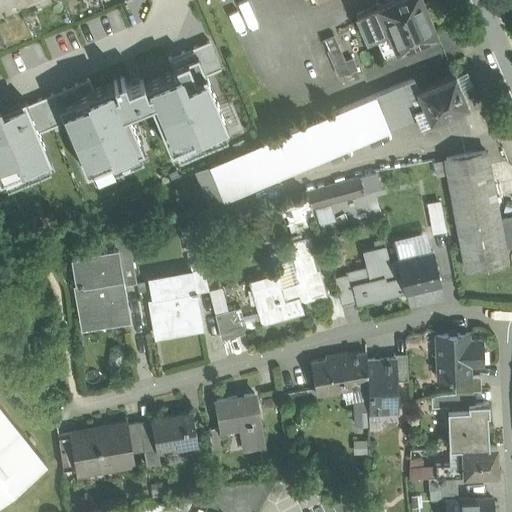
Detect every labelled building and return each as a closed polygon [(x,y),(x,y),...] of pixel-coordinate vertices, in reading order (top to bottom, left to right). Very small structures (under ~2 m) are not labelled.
[(241,0),(218,0),(221,8),(229,5),(231,10),(244,6),(241,0)] [(423,0),(391,0),(377,6),(379,10),(358,19),(366,39),(377,35),(385,54),(396,49),(396,51),(438,33),(423,0)] [(356,68),(351,54),(343,57),(337,43),(325,48),(335,76),(356,68)] [(57,103),(86,172),(143,148),(127,110),(149,100),(170,150),(227,126),(200,60),(145,83),(144,79),(128,86),(124,75),(57,103)] [(418,89),(403,95),(409,111),(413,109),(416,118),(419,125),(430,120),(433,127),(458,117),(456,110),(466,105),(453,74),(418,89)] [(413,78),(372,95),(386,130),(416,118),(413,109),(409,111),(403,95),(418,89),(413,78)] [(372,95),(207,165),(221,200),(386,130),(372,95)] [(1,115),(0,112),(0,183),(51,162),(25,99),(7,107),(9,111),(1,115)] [(485,151),(446,160),(467,270),(506,262),(498,218),(485,151)] [(416,183),(381,192),(385,208),(432,195),(425,172),(413,175),(416,183)] [(374,173),(359,177),(364,192),(379,188),(374,173)] [(359,177),(307,191),(312,207),(364,192),(359,177)] [(429,200),(431,230),(442,229),(440,199),(429,200)] [(511,215),(498,218),(504,248),(511,246),(511,215)] [(128,233),(115,235),(117,247),(118,246),(121,264),(133,262),(128,233)] [(280,287),(276,273),(250,280),(262,322),(303,310),(300,301),(327,293),(310,235),(287,241),(299,281),(280,287)] [(385,245),(363,250),(367,267),(349,271),(356,301),(357,303),(405,291),(398,260),(389,262),(385,245)] [(117,247),(76,254),(81,283),(74,285),(74,286),(78,286),(85,322),(128,315),(129,322),(131,322),(121,264),(118,246),(117,247)] [(433,252),(398,260),(405,291),(441,283),(433,252)] [(201,260),(190,262),(192,273),(193,273),(197,291),(209,289),(201,260)] [(345,273),(334,276),(342,304),(356,301),(349,271),(345,272),(345,273)] [(192,273),(150,281),(150,277),(148,277),(158,332),(201,324),(202,330),(203,329),(197,293),(197,291),(193,273),(192,273)] [(241,306),(215,313),(222,339),(247,332),(241,306)] [(468,333),(436,334),(437,379),(454,378),(470,378),(470,376),(470,365),(483,364),(482,339),(469,340),(468,333)] [(366,351),(338,357),(344,389),(366,385),(366,395),(368,395),(366,359),(366,351)] [(406,353),(393,354),(393,358),(395,358),(396,380),(407,379),(406,353)] [(338,357),(311,362),(316,394),(344,389),(338,357)] [(393,358),(366,359),(368,395),(369,412),(397,411),(396,380),(395,358),(393,358)] [(470,378),(454,378),(455,392),(468,391),(468,392),(473,392),(473,391),(481,390),(480,376),(470,376),(470,378)] [(455,392),(446,392),(447,402),(447,411),(452,410),(452,409),(468,408),(468,403),(469,403),(468,392),(468,391),(455,392)] [(441,393),(430,396),(433,403),(447,402),(446,392),(441,393)] [(255,393),(217,400),(221,426),(221,428),(222,427),(241,424),(245,448),(263,445),(255,393)] [(360,396),(356,399),(357,426),(369,426),(368,412),(369,412),(368,395),(366,395),(360,396)] [(469,403),(468,403),(468,408),(452,409),(452,410),(453,430),(448,431),(449,448),(461,447),(488,445),(488,413),(489,413),(488,402),(469,403)] [(168,414),(151,417),(151,421),(157,451),(157,452),(159,452),(158,450),(173,448),(173,450),(175,449),(175,447),(196,444),(196,446),(198,445),(192,410),(191,410),(191,412),(169,416),(168,414)] [(0,504),(44,470),(0,412),(0,504)] [(100,429),(72,434),(71,431),(70,431),(70,433),(76,468),(114,461),(115,468),(135,464),(132,451),(127,425),(127,421),(108,425),(108,428),(102,429),(101,426),(100,426),(100,429)] [(151,421),(139,423),(144,449),(145,453),(157,451),(151,421)] [(139,423),(127,425),(132,451),(144,449),(139,423)] [(221,426),(208,429),(213,453),(226,451),(222,427),(221,428),(221,426)] [(70,433),(58,435),(63,470),(76,468),(70,433)] [(488,445),(461,447),(462,466),(452,466),(452,463),(436,464),(437,477),(457,476),(498,473),(496,445),(488,445)] [(437,477),(429,477),(429,491),(458,490),(457,476),(437,477)] [(217,486),(130,510),(129,511),(150,511),(215,494),(217,486)] [(493,511),(493,497),(446,499),(446,511),(493,511)]
